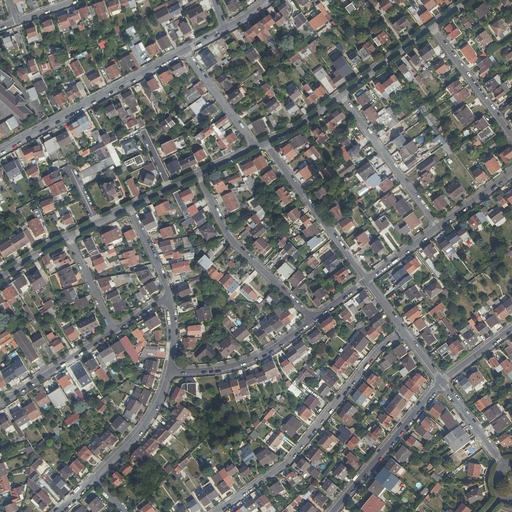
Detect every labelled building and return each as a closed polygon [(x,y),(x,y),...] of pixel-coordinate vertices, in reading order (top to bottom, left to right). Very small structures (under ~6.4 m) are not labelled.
[(14,0),(19,12),(23,13),(24,13),(20,1),(22,0),(14,0)] [(30,6),(32,10),(35,9),(33,2),(32,0),(29,0),(30,0),(27,1),(29,6),(30,6)] [(116,0),(114,0),(108,2),(107,2),(107,3),(111,12),(118,9),(119,10),(120,10),(116,0)] [(236,0),(233,0),(231,1),(227,3),(231,10),(235,8),(236,9),(241,6),(236,0)] [(388,0),(385,0),(380,5),(385,11),(393,5),(388,0)] [(434,0),(420,0),(428,10),(429,11),(438,5),(434,0)] [(104,1),(95,4),(98,14),(99,15),(101,19),(104,18),(104,19),(108,18),(106,13),(105,13),(104,12),(107,11),(104,1)] [(286,2),(279,8),(281,11),(285,16),(286,15),(292,10),(286,2)] [(180,5),(179,3),(177,3),(169,8),(168,9),(172,17),(183,11),(180,5)] [(320,3),(317,5),(323,14),(325,16),(327,14),(324,10),(325,9),(322,5),(320,3)] [(356,3),(347,10),(350,14),(351,13),(357,8),(357,7),(355,8),(355,7),(357,5),(356,3)] [(483,16),(490,11),(485,4),(484,3),(475,10),(477,14),(480,18),(481,17),(481,18),(481,19),(483,22),(486,20),(484,17),(483,17),(483,16)] [(429,11),(428,10),(423,14),(418,8),(417,9),(414,4),(412,6),(414,9),(415,10),(420,16),(419,16),(421,18),(424,23),(433,16),(429,11)] [(96,17),(92,5),(82,8),(86,19),(91,17),(92,20),(97,18),(96,17)] [(201,6),(189,13),(194,23),(197,21),(199,23),(204,19),(203,18),(207,16),(201,6)] [(414,9),(412,6),(411,6),(408,9),(417,21),(421,18),(419,16),(415,10),(414,9)] [(169,19),(172,17),(168,9),(166,7),(162,9),(159,11),(155,13),(161,23),(169,19)] [(80,15),(79,10),(74,11),(75,13),(73,14),(73,13),(67,15),(69,22),(81,17),(80,15)] [(273,19),(276,22),(278,25),(287,19),(286,18),(285,16),(281,11),(278,14),(278,15),(273,19)] [(304,15),(301,12),(294,18),(298,23),(296,25),(298,28),(305,23),(307,25),(310,24),(304,15)] [(67,14),(58,17),(62,29),(71,26),(69,22),(67,15),(67,14)] [(270,14),(262,21),(268,29),(276,22),(273,19),(270,14)] [(326,22),(321,15),(320,14),(311,21),(317,29),(326,22)] [(400,20),(394,25),(399,32),(411,23),(406,16),(400,20)] [(465,17),(461,20),(468,30),(472,27),(465,17)] [(506,23),(502,18),(497,23),(496,22),(491,26),(498,36),(507,29),(508,31),(511,30),(507,25),(506,23)] [(47,22),(44,23),(49,38),(54,36),(52,30),(56,29),(52,19),(47,21),(47,22)] [(252,20),(249,22),(251,26),(253,27),(258,34),(259,35),(264,31),(258,23),(256,25),(253,20),(252,20)] [(172,41),(182,35),(175,22),(171,24),(165,27),(168,32),(172,41)] [(184,34),(192,30),(187,22),(180,26),(184,34)] [(327,26),(317,34),(320,37),(323,34),(333,27),(330,22),(326,25),(327,26)] [(450,24),(445,28),(448,32),(447,33),(449,37),(451,35),(453,39),(461,33),(456,26),(453,28),(450,24)] [(127,37),(138,33),(135,26),(124,31),(127,37)] [(38,34),(37,32),(35,27),(27,30),(29,36),(30,37),(37,34),(38,34)] [(258,34),(253,27),(245,33),(250,40),(254,36),(258,34)] [(384,31),(374,39),(378,46),(382,43),(382,44),(386,41),(386,39),(388,37),(384,31)] [(486,31),(475,39),(483,50),(486,48),(485,48),(494,41),(486,31)] [(18,44),(15,35),(2,39),(5,47),(11,46),(11,47),(15,46),(17,50),(20,49),(18,44)] [(163,50),(173,45),(170,40),(167,35),(158,40),(163,50)] [(275,40),(268,43),(271,50),(278,47),(275,40)] [(311,43),(307,46),(310,50),(319,44),(316,40),(312,42),(311,43)] [(234,41),(228,45),(232,50),(238,46),(234,41)] [(373,45),(370,41),(359,49),(364,57),(373,51),(373,50),(376,48),(373,45)] [(160,51),(155,43),(146,48),(151,56),(160,51)] [(420,52),(429,45),(428,44),(419,51),(420,52)] [(466,44),(463,46),(464,48),(461,50),(469,61),(470,61),(472,63),(476,61),(474,58),(476,56),(474,52),(468,45),(467,46),(466,44)] [(435,53),(429,45),(420,52),(426,60),(435,53)] [(133,52),(139,63),(142,61),(136,50),(133,52)] [(254,50),(247,55),(253,62),(260,57),(254,50)] [(355,51),(348,56),(355,65),(357,63),(358,64),(362,61),(355,51)] [(138,69),(141,67),(139,63),(133,52),(130,53),(130,55),(120,60),(125,70),(135,65),(138,69)] [(210,52),(203,58),(210,68),(218,62),(210,52)] [(298,53),(290,59),(291,60),(294,64),(297,69),(301,74),(304,72),(302,69),(301,70),(297,65),(296,65),(294,62),(299,58),(301,60),(303,58),(298,53)] [(58,66),(59,65),(56,54),(49,57),(53,68),(54,68),(58,66)] [(340,72),(344,77),(349,73),(348,72),(353,69),(342,54),(337,58),(337,59),(333,62),(338,70),(339,71),(340,72)] [(416,55),(412,58),(417,65),(421,62),(416,55)] [(70,59),(65,62),(66,64),(67,65),(70,63),(77,76),(84,72),(77,60),(75,61),(73,57),(70,59)] [(482,61),(478,64),(481,68),(479,70),(482,74),(486,70),(493,65),(487,57),(482,61)] [(39,70),(35,59),(30,61),(30,62),(28,63),(29,65),(26,66),(26,68),(29,73),(39,70)] [(289,60),(281,65),(285,70),(294,64),(291,60),(290,59),(289,60)] [(442,61),(434,66),(439,74),(442,72),(443,73),(446,71),(445,69),(448,68),(442,61)] [(66,64),(65,62),(59,65),(58,66),(54,68),(55,70),(66,64)] [(183,63),(172,69),(177,77),(187,72),(183,63)] [(106,69),(111,78),(120,73),(116,64),(106,69)] [(404,74),(403,75),(406,78),(411,74),(404,64),(399,67),(404,74)] [(322,66),(313,72),(314,73),(315,74),(323,68),(322,66)] [(0,98),(25,120),(32,112),(24,105),(27,101),(20,94),(22,92),(14,85),(15,83),(12,80),(13,78),(0,68),(0,98)] [(29,73),(26,68),(18,71),(20,76),(23,79),(25,78),(25,80),(27,79),(28,82),(31,80),(30,77),(29,73)] [(315,74),(319,81),(326,76),(329,80),(329,81),(330,82),(330,83),(334,88),(337,86),(333,80),(326,72),(323,68),(315,74)] [(93,86),(104,80),(100,73),(98,69),(95,70),(96,71),(87,76),(93,86)] [(428,69),(422,73),(425,77),(431,73),(429,70),(428,69)] [(337,87),(346,80),(344,78),(344,77),(340,72),(339,71),(338,70),(335,72),(337,74),(338,74),(339,75),(340,74),(340,75),(333,80),(337,86),(337,87)] [(263,77),(258,71),(256,73),(255,73),(256,75),(258,74),(262,78),(264,82),(266,83),(267,82),(264,77),(263,77)] [(41,75),(40,72),(30,77),(31,80),(33,79),(40,75),(41,75)] [(174,79),(170,72),(161,77),(165,84),(174,79)] [(225,74),(218,79),(224,87),(225,86),(228,90),(233,86),(230,82),(225,74)] [(392,77),(382,85),(388,92),(389,93),(394,89),(401,84),(395,75),(392,77)] [(424,83),(419,76),(415,78),(421,86),(424,83)] [(306,80),(304,78),(300,81),(303,85),(311,96),(310,96),(308,95),(306,97),(311,102),(318,97),(315,93),(314,92),(306,80)] [(494,78),(486,83),(492,91),(496,88),(500,86),(494,78)] [(156,79),(149,84),(154,93),(161,89),(156,79)] [(460,90),(463,88),(464,87),(461,83),(462,82),(460,80),(459,80),(455,83),(458,88),(460,90)] [(44,81),(40,84),(41,86),(37,88),(40,93),(48,89),(44,81)] [(188,92),(186,95),(193,105),(194,104),(204,96),(207,94),(205,91),(204,92),(201,88),(204,86),(202,82),(188,92)] [(265,84),(263,86),(266,90),(271,97),(268,98),(269,99),(272,98),(276,94),(274,91),(267,82),(266,83),(265,84)] [(382,85),(380,82),(376,85),(380,90),(386,98),(390,95),(389,93),(388,92),(382,85)] [(510,90),(504,82),(500,86),(501,87),(495,91),(497,93),(495,95),(498,99),(505,93),(506,94),(510,90)] [(66,86),(64,87),(71,100),(78,96),(77,94),(81,92),(80,90),(76,83),(72,86),(74,89),(69,91),(68,88),(66,86)] [(157,101),(149,86),(144,88),(151,101),(152,100),(153,102),(157,101)] [(297,86),(288,92),(288,93),(292,98),(293,100),(302,93),(297,86)] [(326,92),(322,86),(314,92),(315,93),(318,97),(319,98),(326,92)] [(35,87),(27,90),(31,100),(39,97),(35,87)] [(236,87),(228,93),(231,96),(230,97),(234,103),(243,96),(237,87),(236,87)] [(470,96),(464,88),(464,89),(458,93),(456,94),(455,95),(460,104),(470,96)] [(389,93),(390,95),(392,98),(398,93),(394,89),(389,93)] [(368,91),(357,99),(363,106),(367,102),(370,100),(369,99),(372,96),(368,91)] [(55,96),(59,104),(67,100),(63,92),(55,96)] [(131,92),(123,97),(127,106),(129,105),(131,109),(138,106),(131,92)] [(174,92),(168,96),(172,104),(180,98),(174,92)] [(55,98),(53,94),(49,96),(54,104),(58,102),(55,98)] [(276,94),(272,98),(273,100),(267,105),(272,111),(277,107),(279,110),(281,108),(281,106),(276,100),(279,98),(276,94)] [(212,106),(204,96),(194,104),(193,105),(190,107),(197,117),(207,110),(212,106)] [(293,100),(292,98),(284,104),(286,107),(294,101),(293,100)] [(295,112),(300,108),(295,102),(294,101),(286,107),(288,110),(292,115),(295,113),(295,112)] [(122,103),(115,107),(119,115),(120,117),(127,113),(122,103)] [(197,117),(194,119),(198,125),(206,119),(205,117),(210,114),(212,117),(219,111),(214,104),(212,106),(207,110),(197,117)] [(247,111),(249,114),(255,110),(260,106),(258,105),(257,104),(247,111)] [(467,104),(465,106),(475,119),(477,117),(467,104)] [(115,107),(114,105),(106,110),(111,119),(119,115),(115,107)] [(395,113),(390,106),(387,109),(388,111),(394,119),(397,117),(394,114),(395,113)] [(475,119),(465,106),(455,113),(465,126),(475,119)] [(370,118),(373,122),(377,120),(380,117),(372,107),(365,112),(370,118)] [(331,117),(325,121),(326,123),(332,131),(339,127),(336,123),(342,118),(344,117),(345,116),(340,108),(330,115),(331,117)] [(388,111),(381,116),(380,117),(377,120),(379,123),(384,120),(386,123),(391,129),(392,128),(397,124),(388,111)] [(127,113),(120,117),(123,121),(132,117),(129,112),(127,113)] [(82,120),(79,122),(84,132),(88,130),(88,129),(93,127),(86,115),(85,116),(85,117),(81,119),(82,120)] [(137,121),(134,115),(132,116),(134,120),(128,123),(130,129),(139,124),(137,121)] [(175,118),(182,127),(185,125),(178,116),(175,118)] [(228,121),(225,116),(212,126),(219,136),(225,132),(223,128),(220,131),(218,128),(228,121)] [(482,117),(474,123),(478,127),(473,131),(477,135),(478,134),(481,132),(489,126),(482,117)] [(167,127),(169,130),(176,125),(170,118),(162,125),(165,129),(167,127)] [(262,118),(253,123),(258,133),(267,128),(262,118)] [(139,124),(142,129),(145,127),(141,119),(137,121),(139,124)] [(0,136),(12,130),(7,120),(0,124),(0,136)] [(84,132),(79,122),(69,127),(74,137),(84,132)] [(399,122),(397,124),(392,128),(391,129),(397,137),(405,131),(403,128),(399,122)] [(223,152),(225,156),(231,153),(230,151),(227,146),(222,140),(219,136),(212,126),(198,136),(195,138),(201,145),(203,144),(203,143),(202,142),(203,141),(214,133),(216,136),(219,140),(217,141),(223,151),(223,152)] [(443,135),(448,131),(444,126),(443,126),(441,126),(440,127),(440,128),(439,129),(440,132),(443,135)] [(490,126),(489,126),(481,132),(478,134),(484,142),(496,134),(490,126)] [(318,129),(314,132),(319,139),(316,141),(319,145),(329,138),(326,134),(325,135),(322,130),(320,131),(318,129)] [(102,138),(98,130),(93,132),(96,138),(98,138),(102,144),(92,149),(94,153),(97,151),(101,149),(107,146),(102,138)] [(228,136),(225,132),(219,136),(222,140),(226,137),(228,136)] [(68,133),(56,138),(61,148),(73,142),(68,133)] [(230,134),(228,136),(226,137),(231,145),(238,140),(233,134),(231,136),(230,134)] [(343,145),(343,146),(347,151),(349,150),(353,147),(354,146),(347,136),(346,137),(344,134),(339,137),(341,140),(340,141),(343,145)] [(402,134),(394,140),(396,143),(398,145),(397,146),(400,150),(401,149),(408,144),(403,136),(402,134)] [(403,136),(408,144),(412,141),(407,134),(403,136)] [(445,145),(447,143),(441,135),(440,134),(433,140),(435,143),(440,139),(444,145),(445,145)] [(47,144),(45,145),(49,155),(61,148),(56,138),(54,140),(53,138),(52,139),(50,135),(44,138),(47,144)] [(108,135),(102,138),(107,146),(113,143),(119,140),(117,137),(111,140),(108,135)] [(293,142),(290,144),(293,148),(294,149),(310,140),(307,135),(302,137),(301,135),(292,139),(293,142)] [(481,144),(476,136),(464,144),(466,147),(471,154),(473,156),(476,155),(481,150),(489,145),(493,142),(490,139),(484,144),(481,144)] [(227,146),(230,151),(234,149),(231,145),(226,137),(222,140),(227,146)] [(127,155),(134,151),(133,148),(136,147),(132,138),(121,143),(127,155)] [(172,141),(162,146),(167,155),(177,151),(172,141)] [(408,144),(401,149),(402,150),(400,152),(406,160),(412,155),(419,150),(412,141),(408,144)] [(113,143),(107,146),(112,157),(117,154),(113,143)] [(290,144),(290,143),(282,149),(285,153),(290,160),(298,154),(294,149),(293,148),(290,144)] [(450,147),(447,143),(445,145),(444,145),(442,147),(445,152),(446,151),(451,148),(450,147)] [(466,147),(464,144),(458,149),(454,152),(456,155),(461,151),(466,147)] [(314,145),(310,149),(312,151),(317,158),(321,155),(320,154),(314,145)] [(112,157),(107,146),(101,149),(106,160),(112,157)] [(347,151),(343,146),(340,148),(343,152),(345,155),(344,156),(347,161),(349,159),(352,157),(349,154),(347,151)] [(359,152),(363,149),(361,146),(349,154),(352,157),(356,154),(357,154),(359,152)] [(43,147),(34,149),(36,157),(36,160),(39,159),(40,161),(45,160),(44,158),(46,157),(43,147)] [(511,150),(510,147),(500,154),(506,163),(511,160),(510,159),(511,156),(511,150)] [(36,157),(33,148),(24,153),(29,161),(36,157)] [(101,149),(97,151),(102,162),(106,160),(101,149)] [(80,154),(82,159),(86,157),(85,156),(89,155),(87,152),(84,153),(82,150),(79,152),(80,154)] [(195,155),(200,163),(207,158),(203,151),(199,153),(199,152),(197,152),(198,154),(195,155)] [(112,157),(115,163),(120,161),(117,154),(112,157)] [(405,160),(404,161),(409,167),(417,161),(412,155),(406,160),(405,160)] [(91,167),(80,173),(83,179),(101,170),(115,163),(112,157),(106,160),(102,162),(91,167)] [(182,167),(183,170),(198,163),(195,157),(183,162),(180,164),(182,167)] [(256,168),(257,170),(258,169),(259,170),(268,166),(263,157),(254,161),(257,167),(256,168)] [(430,169),(437,165),(432,158),(419,167),(423,171),(422,172),(423,175),(429,170),(430,169)] [(494,158),(485,164),(492,173),(501,167),(494,158)] [(349,159),(347,161),(343,164),(345,167),(339,172),(339,173),(336,174),(339,178),(341,176),(342,176),(348,171),(350,173),(352,172),(351,170),(355,167),(353,164),(349,159)] [(177,161),(171,164),(168,166),(172,174),(181,170),(180,168),(179,165),(178,163),(177,161)] [(308,164),(306,162),(306,161),(299,167),(301,170),(308,164)] [(7,168),(5,169),(11,180),(21,174),(14,162),(6,166),(7,168)] [(245,177),(257,171),(257,170),(256,168),(253,162),(241,167),(245,177)] [(365,177),(370,173),(369,172),(373,170),(373,169),(369,162),(357,171),(360,176),(362,174),(365,177)] [(139,182),(153,187),(156,178),(149,176),(157,172),(155,168),(153,163),(142,168),(144,172),(143,171),(139,182)] [(308,165),(300,171),(306,179),(314,173),(308,165)] [(34,178),(40,174),(38,166),(27,173),(30,177),(33,175),(34,178)] [(328,166),(322,171),(328,179),(326,180),(327,183),(337,176),(333,171),(332,170),(332,171),(328,166)] [(480,167),(472,173),(479,182),(487,177),(480,167)] [(55,172),(51,175),(55,183),(63,178),(59,170),(55,172)] [(268,185),(278,178),(272,170),(262,177),(268,185)] [(423,175),(420,177),(423,181),(422,181),(426,186),(435,179),(429,170),(423,175)] [(379,184),(383,182),(376,172),(367,179),(374,188),(376,187),(379,184)] [(237,182),(240,181),(242,180),(239,173),(237,174),(237,175),(230,178),(228,179),(230,184),(231,187),(233,186),(234,187),(239,186),(238,183),(237,182)] [(253,188),(255,183),(252,176),(248,178),(248,177),(243,179),(246,184),(247,186),(248,189),(250,193),(253,188)] [(212,181),(219,194),(230,189),(228,185),(225,187),(221,177),(212,181)] [(391,182),(388,178),(386,179),(383,182),(379,184),(385,192),(393,186),(391,182)] [(134,195),(136,199),(141,196),(133,181),(133,179),(132,179),(129,181),(128,181),(132,192),(134,195)] [(453,199),(466,190),(459,180),(458,180),(451,186),(452,188),(447,191),(449,194),(453,199)] [(51,187),(55,194),(56,197),(68,193),(65,187),(63,188),(63,186),(64,186),(62,181),(51,187)] [(17,182),(13,184),(17,194),(21,193),(17,182)] [(108,185),(101,188),(108,203),(115,200),(114,199),(122,195),(119,190),(117,187),(119,186),(118,185),(116,186),(115,182),(108,186),(108,185)] [(319,199),(321,202),(332,194),(330,191),(328,193),(323,186),(315,191),(317,194),(320,198),(319,199)] [(282,199),(289,194),(284,188),(278,193),(280,196),(279,197),(280,199),(281,198),(282,199)] [(182,194),(181,191),(173,194),(184,217),(186,220),(192,217),(189,212),(188,209),(185,203),(194,198),(190,190),(182,194)] [(0,205),(6,217),(8,216),(4,209),(8,207),(0,192),(0,205)] [(240,208),(232,192),(223,197),(230,213),(240,208)] [(393,196),(390,192),(382,198),(381,199),(385,204),(388,209),(390,208),(394,205),(397,203),(392,197),(393,196)] [(432,199),(434,201),(441,196),(439,193),(432,199)] [(293,200),(289,194),(282,199),(279,201),(284,207),(293,200)] [(441,196),(434,201),(440,210),(450,202),(444,194),(441,196)] [(501,195),(497,198),(503,206),(507,203),(501,195)] [(263,209),(254,198),(248,201),(249,203),(251,202),(258,213),(259,212),(263,209)] [(401,200),(397,203),(394,205),(398,210),(403,216),(411,210),(403,198),(401,200)] [(42,203),(41,203),(46,213),(54,209),(50,200),(48,201),(42,203)] [(333,214),(338,220),(345,216),(338,207),(337,206),(339,205),(336,200),(328,206),(333,214)] [(169,206),(168,202),(160,206),(163,214),(175,209),(173,204),(171,205),(171,206),(169,206)] [(26,208),(25,206),(16,211),(13,213),(14,215),(26,208)] [(43,217),(39,208),(33,211),(37,219),(29,223),(37,237),(45,233),(41,223),(40,222),(44,220),(43,217)] [(294,223),(303,216),(301,213),(300,213),(296,208),(288,214),(294,223)] [(481,210),(486,217),(488,216),(494,224),(505,217),(498,208),(491,213),(492,213),(489,215),(487,213),(484,208),(481,210)] [(205,212),(203,209),(195,214),(192,217),(186,220),(182,224),(184,228),(190,224),(194,221),(193,220),(195,219),(195,220),(199,227),(207,222),(202,214),(205,212)] [(257,226),(261,222),(259,218),(256,216),(259,213),(259,212),(258,213),(248,220),(251,223),(254,221),(254,222),(251,225),(253,228),(256,226),(257,226)] [(413,212),(404,218),(409,225),(404,228),(408,233),(421,223),(413,212)] [(385,215),(384,213),(380,215),(374,220),(375,222),(381,217),(385,215)] [(480,213),(471,219),(472,220),(469,222),(475,229),(486,221),(480,213)] [(75,222),(71,214),(63,218),(67,225),(75,222)] [(150,219),(143,222),(147,230),(148,230),(150,229),(151,230),(158,227),(153,217),(152,214),(149,216),(150,219)] [(345,216),(338,220),(346,231),(354,225),(353,222),(354,221),(352,219),(351,220),(349,217),(347,214),(345,216)] [(304,230),(312,224),(306,216),(299,221),(301,223),(303,222),(306,225),(303,228),(304,230)] [(375,222),(382,231),(390,224),(387,220),(384,222),(381,217),(375,222)] [(374,220),(371,222),(375,227),(378,231),(379,233),(382,231),(375,222),(374,220)] [(206,223),(198,228),(208,240),(216,234),(209,225),(208,225),(206,223)] [(260,238),(267,231),(261,224),(252,232),(258,240),(260,238)] [(316,229),(313,224),(312,224),(304,230),(303,231),(310,241),(320,234),(316,229)] [(174,236),(171,227),(161,230),(164,239),(174,236)] [(457,234),(461,239),(462,241),(463,242),(471,236),(470,235),(465,228),(457,234)] [(103,236),(107,245),(122,238),(118,229),(103,236)] [(35,241),(28,230),(25,231),(31,242),(35,241)] [(20,235),(11,241),(18,251),(21,248),(22,249),(27,246),(27,245),(31,242),(23,231),(20,234),(20,235)] [(124,234),(128,241),(131,240),(131,241),(135,239),(134,238),(136,237),(133,231),(124,234)] [(447,238),(448,239),(452,245),(461,239),(457,234),(455,232),(447,238)] [(282,233),(279,236),(283,240),(279,244),(283,248),(287,244),(285,242),(287,239),(282,233)] [(357,243),(361,248),(371,241),(364,233),(356,239),(358,242),(357,243)] [(192,246),(188,237),(183,238),(186,248),(189,247),(191,253),(184,255),(185,260),(194,257),(192,246)] [(92,257),(100,254),(97,248),(92,238),(85,241),(92,257)] [(258,240),(253,245),(256,249),(257,248),(259,250),(258,251),(261,254),(262,253),(264,256),(271,249),(269,246),(260,238),(258,240)] [(448,239),(440,246),(446,254),(454,248),(452,245),(448,239)] [(361,250),(359,251),(361,254),(372,246),(376,252),(384,247),(379,240),(376,242),(375,240),(372,242),(370,243),(362,249),(361,250)] [(11,241),(0,247),(0,250),(5,259),(18,251),(11,241)] [(173,250),(170,241),(160,243),(163,253),(173,250)] [(222,245),(219,241),(213,247),(216,250),(222,245)] [(287,244),(283,248),(285,249),(280,253),(284,257),(287,253),(288,255),(289,253),(292,256),(296,252),(298,251),(289,241),(287,244)] [(361,248),(362,249),(370,243),(372,242),(371,241),(361,248)] [(429,258),(426,261),(435,274),(438,278),(442,275),(433,262),(437,260),(435,257),(440,253),(436,248),(435,249),(432,244),(424,250),(429,258)] [(306,251),(302,247),(298,251),(302,256),(304,254),(304,253),(306,251)] [(182,257),(180,250),(163,254),(165,259),(174,256),(175,259),(182,257)] [(125,260),(121,262),(124,268),(137,264),(134,251),(123,254),(123,255),(125,260)] [(315,269),(317,267),(316,266),(320,264),(317,261),(316,259),(318,257),(315,253),(307,260),(310,263),(310,264),(315,269)] [(48,256),(47,255),(42,258),(45,265),(51,264),(48,256)] [(61,262),(62,266),(70,262),(68,257),(67,258),(65,255),(59,257),(58,257),(54,260),(56,264),(61,262)] [(211,267),(213,264),(209,260),(206,257),(205,255),(199,262),(197,264),(205,272),(206,271),(211,267)] [(340,262),(334,255),(323,263),(330,272),(335,269),(333,267),(340,262)] [(98,272),(107,268),(103,258),(94,262),(98,272)] [(414,260),(405,267),(410,274),(421,266),(418,261),(416,262),(414,260)] [(290,267),(285,263),(279,270),(283,274),(287,279),(294,272),(290,267)] [(180,278),(179,267),(171,268),(173,279),(180,278)] [(213,268),(211,267),(206,271),(212,277),(213,275),(214,276),(213,278),(212,279),(216,283),(219,281),(222,277),(217,271),(216,270),(213,268)] [(321,273),(317,267),(315,269),(314,270),(313,271),(317,277),(321,273)] [(348,273),(345,268),(335,275),(341,283),(345,280),(345,279),(346,278),(345,275),(348,273)] [(72,273),(70,269),(59,274),(62,282),(63,281),(64,283),(62,284),(64,287),(66,287),(76,282),(76,281),(76,282),(72,273)] [(399,280),(403,285),(408,281),(409,281),(412,279),(410,276),(408,277),(402,269),(395,274),(399,280)] [(149,270),(136,273),(143,284),(151,279),(149,275),(151,274),(149,270)] [(312,281),(317,277),(313,271),(308,276),(312,281)] [(40,272),(28,279),(36,291),(48,284),(40,272)] [(304,280),(306,278),(299,272),(290,281),(297,288),(304,280)] [(227,274),(226,273),(222,277),(219,281),(229,291),(236,284),(237,283),(228,275),(227,274)] [(244,282),(250,276),(248,273),(242,279),(244,282)] [(480,274),(476,278),(471,281),(470,282),(472,284),(482,277),(480,274)] [(23,277),(13,283),(14,285),(18,290),(27,285),(28,284),(26,282),(27,282),(26,279),(25,280),(23,277)] [(106,278),(98,280),(105,293),(113,290),(109,281),(112,280),(111,277),(106,278)] [(304,281),(297,288),(292,292),(293,293),(294,292),(296,295),(301,291),(303,294),(307,291),(304,288),(307,286),(304,281)] [(14,285),(13,283),(7,287),(8,289),(3,293),(8,302),(15,297),(19,295),(13,286),(14,285)] [(151,295),(159,290),(154,283),(146,287),(151,295)] [(438,283),(427,291),(432,299),(443,291),(438,283)] [(189,284),(178,289),(182,297),(192,293),(189,284)] [(240,287),(236,284),(229,291),(230,292),(229,294),(228,295),(230,297),(234,293),(239,288),(240,287)] [(29,289),(27,285),(18,290),(20,294),(21,295),(28,291),(27,290),(29,289)] [(258,297),(248,288),(246,286),(246,285),(243,289),(244,290),(246,292),(243,294),(251,301),(251,300),(253,298),(254,299),(255,300),(258,297)] [(79,301),(73,288),(64,291),(70,305),(75,302),(79,301)] [(327,294),(323,288),(314,294),(319,300),(327,294)] [(414,294),(412,292),(410,289),(406,293),(412,300),(416,297),(417,299),(421,296),(418,291),(414,294)] [(122,300),(118,291),(109,295),(113,304),(122,300)] [(144,298),(143,295),(141,292),(135,295),(139,301),(144,298)] [(280,301),(271,293),(266,299),(268,300),(266,302),(269,304),(270,303),(272,305),(275,302),(277,304),(280,301)] [(372,302),(365,293),(361,296),(365,300),(359,305),(363,309),(368,305),(371,302),(372,302)] [(15,297),(8,302),(7,302),(8,303),(10,307),(18,302),(15,297)] [(86,297),(79,301),(75,302),(79,310),(90,305),(86,297)] [(452,299),(450,297),(445,301),(441,303),(443,306),(449,301),(452,299)] [(319,307),(322,305),(317,298),(314,301),(319,307)] [(194,307),(192,299),(182,302),(184,307),(185,306),(187,310),(194,307)] [(506,318),(510,315),(504,307),(503,305),(499,299),(495,302),(499,308),(496,311),(503,320),(506,318)] [(504,307),(510,315),(511,313),(511,301),(510,299),(503,305),(504,307)] [(53,307),(54,306),(51,300),(44,304),(48,310),(51,308),(53,307)] [(123,300),(113,305),(117,313),(126,308),(123,300)] [(368,305),(363,309),(370,318),(370,319),(379,313),(371,302),(368,305)] [(434,319),(438,323),(440,321),(438,317),(436,318),(434,315),(437,313),(442,320),(443,319),(445,318),(445,317),(446,317),(441,310),(443,308),(442,307),(441,308),(439,305),(435,308),(430,312),(434,319)] [(212,318),(208,306),(197,310),(197,312),(198,311),(199,315),(200,316),(200,317),(202,321),(212,318)] [(354,306),(350,309),(355,315),(359,312),(354,306)] [(489,307),(488,306),(486,308),(491,315),(487,318),(489,319),(487,321),(492,328),(499,322),(494,315),(495,315),(489,307)] [(407,313),(406,314),(413,322),(422,315),(416,307),(407,313)] [(57,316),(51,308),(48,310),(50,314),(53,319),(57,316)] [(280,312),(277,308),(275,308),(273,310),(277,315),(284,325),(293,318),(290,314),(288,315),(286,312),(284,314),(281,311),(280,312)] [(340,314),(343,317),(346,321),(347,319),(350,322),(352,321),(349,318),(352,316),(347,309),(340,314)] [(479,315),(477,311),(474,313),(478,318),(482,324),(477,327),(475,325),(473,327),(474,329),(479,335),(481,333),(482,335),(489,330),(484,322),(485,322),(481,318),(479,315)] [(156,313),(138,323),(141,328),(147,325),(145,322),(158,315),(156,313)] [(426,315),(422,318),(427,324),(430,322),(431,323),(434,320),(428,313),(426,315)] [(276,331),(284,325),(277,315),(268,321),(275,329),(276,331)] [(385,322),(380,315),(372,321),(371,322),(376,329),(385,322)] [(152,331),(159,326),(162,324),(157,316),(147,323),(152,331)] [(99,325),(95,317),(78,325),(82,334),(91,330),(99,325)] [(331,318),(327,321),(333,327),(337,325),(331,318)] [(370,318),(361,324),(364,327),(369,323),(371,322),(372,321),(370,319),(370,318)] [(450,335),(453,338),(458,334),(451,325),(445,318),(443,319),(442,320),(444,323),(452,333),(450,335)] [(268,321),(262,326),(263,328),(268,334),(275,329),(268,321)] [(332,329),(326,322),(321,325),(326,332),(332,329)] [(380,335),(381,334),(376,329),(371,322),(369,323),(373,327),(371,328),(372,329),(369,332),(368,334),(373,339),(375,339),(375,340),(380,336),(380,335)] [(355,328),(359,331),(363,328),(364,327),(361,324),(360,323),(357,325),(358,326),(355,328)] [(464,336),(471,345),(478,339),(475,336),(472,331),(474,329),(473,327),(470,324),(467,326),(469,329),(470,331),(464,336)] [(244,339),(251,334),(244,325),(238,329),(232,334),(240,341),(242,339),(243,338),(244,339)] [(80,337),(73,326),(65,332),(72,342),(80,337)] [(201,326),(190,327),(189,327),(190,335),(196,335),(196,337),(202,337),(202,335),(201,333),(201,326)] [(420,332),(422,335),(429,330),(430,329),(428,326),(420,332)] [(261,340),(268,334),(263,328),(259,331),(257,329),(254,331),(261,340)] [(361,332),(365,337),(368,334),(363,328),(359,331),(361,332)] [(141,333),(138,329),(133,332),(138,340),(139,339),(141,342),(135,346),(137,349),(139,348),(141,351),(142,352),(147,342),(143,336),(141,333)] [(319,330),(309,337),(310,340),(312,343),(314,344),(324,336),(319,330)] [(429,330),(422,335),(430,346),(437,341),(434,337),(429,330)] [(33,359),(38,356),(21,331),(15,336),(32,363),(34,361),(33,359)] [(351,345),(360,353),(370,341),(365,337),(361,332),(351,345)] [(31,340),(37,348),(46,342),(41,333),(31,340)] [(11,337),(10,335),(4,339),(0,341),(0,343),(0,344),(0,346),(3,351),(4,353),(7,352),(4,347),(13,341),(11,337)] [(57,352),(65,347),(57,336),(50,341),(53,345),(57,352)] [(136,366),(140,357),(138,353),(127,336),(119,340),(126,350),(132,360),(136,366)] [(215,346),(226,358),(236,349),(237,351),(241,347),(231,337),(221,346),(218,343),(215,346)] [(200,338),(185,339),(185,343),(185,345),(185,347),(195,348),(195,341),(200,340),(200,338)] [(122,358),(123,359),(126,358),(122,352),(126,350),(119,340),(111,345),(112,347),(112,348),(118,357),(120,356),(122,359),(122,358)] [(464,349),(467,346),(466,345),(463,341),(460,343),(459,340),(450,347),(454,352),(455,355),(464,349)] [(292,351),(286,355),(289,360),(292,363),(301,356),(306,352),(305,351),(308,349),(303,341),(291,350),(292,351)] [(140,357),(148,358),(148,353),(158,354),(158,347),(151,346),(151,342),(147,342),(142,352),(140,357)] [(446,359),(454,352),(450,347),(447,344),(439,350),(446,359)] [(207,345),(195,355),(199,360),(207,353),(212,359),(216,355),(207,345)] [(399,360),(407,354),(401,345),(395,350),(398,355),(397,357),(399,360)] [(343,358),(352,365),(359,356),(353,351),(354,349),(350,346),(348,347),(350,348),(346,353),(343,358)] [(116,357),(119,362),(123,359),(122,358),(122,359),(120,360),(118,357),(112,348),(112,347),(110,348),(116,357)] [(106,364),(116,357),(110,348),(100,354),(106,364)] [(7,356),(9,361),(14,358),(15,361),(20,359),(16,351),(7,356)] [(385,357),(391,366),(397,362),(391,353),(385,357)] [(103,367),(104,369),(107,367),(99,355),(96,357),(103,367)] [(332,368),(340,375),(343,372),(344,373),(347,369),(345,368),(349,364),(341,357),(332,368)] [(406,375),(417,367),(410,357),(402,362),(406,368),(400,373),(403,377),(406,375)] [(504,368),(501,364),(500,365),(494,357),(490,361),(492,364),(491,365),(494,369),(496,368),(499,372),(504,368)] [(85,364),(92,376),(96,373),(95,372),(94,370),(99,366),(94,359),(85,364)] [(145,371),(155,373),(158,361),(152,359),(151,361),(147,360),(145,371)] [(507,359),(501,364),(504,368),(511,379),(511,370),(511,371),(511,370),(511,364),(511,365),(510,363),(507,359)] [(286,372),(294,366),(292,363),(289,360),(281,365),(283,367),(286,371),(286,372)] [(266,366),(263,367),(265,371),(268,379),(276,376),(279,382),(283,380),(274,362),(271,363),(271,364),(266,366)] [(377,373),(379,375),(388,369),(383,363),(379,365),(382,370),(377,373)] [(80,375),(86,371),(82,365),(76,369),(80,375)] [(300,374),(297,378),(302,382),(306,377),(310,376),(314,379),(317,375),(306,366),(300,374)] [(104,382),(110,378),(104,369),(103,367),(98,371),(102,378),(104,382)] [(10,382),(19,376),(15,371),(13,368),(8,371),(3,374),(7,380),(8,380),(10,382)] [(339,379),(329,370),(326,374),(322,378),(333,387),(339,379)] [(469,379),(475,387),(484,380),(477,370),(471,374),(473,376),(469,379)] [(255,375),(258,382),(258,384),(268,379),(265,371),(255,375)] [(412,380),(420,387),(426,379),(419,373),(412,380)] [(155,377),(146,374),(142,384),(151,387),(153,382),(155,377)] [(255,374),(246,378),(246,379),(248,385),(258,382),(255,375),(255,374)] [(372,385),(375,388),(381,380),(373,374),(368,381),(372,385)] [(72,384),(70,380),(67,376),(59,381),(64,389),(72,384)] [(302,382),(297,378),(295,381),(303,388),(305,385),(303,383),(302,382)] [(472,385),(467,378),(460,383),(465,390),(472,385)] [(242,392),(243,396),(251,394),(248,385),(246,379),(239,382),(242,392)] [(405,385),(415,394),(418,390),(420,387),(412,380),(411,382),(409,381),(405,385)] [(232,386),(232,387),(234,394),(242,392),(239,382),(238,381),(235,382),(231,383),(232,386)] [(324,397),(332,387),(325,382),(317,392),(324,397)] [(367,398),(368,398),(374,391),(365,383),(359,391),(367,398)] [(183,385),(181,389),(186,391),(197,397),(197,384),(185,384),(183,385)] [(291,384),(288,391),(299,397),(303,391),(291,384)] [(83,396),(76,385),(74,387),(77,392),(76,393),(80,398),(83,396)] [(401,393),(409,400),(415,394),(405,385),(400,392),(401,393)] [(224,389),(220,390),(223,401),(235,397),(234,394),(232,387),(224,389)] [(56,408),(68,400),(61,388),(48,396),(56,408)] [(142,403),(145,405),(151,392),(144,389),(142,392),(141,391),(142,390),(137,388),(135,391),(139,393),(139,394),(141,395),(140,397),(138,401),(142,403)] [(172,399),(178,404),(179,404),(182,398),(186,391),(181,389),(178,388),(172,399)] [(367,398),(359,391),(353,398),(361,405),(367,398)] [(49,400),(45,392),(42,394),(41,393),(37,395),(38,396),(35,398),(41,408),(47,404),(46,402),(49,400)] [(402,410),(409,400),(401,393),(393,403),(402,410)] [(128,406),(133,398),(127,394),(122,403),(128,406)] [(313,396),(307,404),(313,410),(319,402),(313,396)] [(135,414),(142,403),(138,401),(133,398),(127,409),(135,414)] [(489,405),(489,406),(493,403),(490,398),(486,401),(483,398),(476,404),(481,411),(489,405)] [(101,413),(109,404),(106,401),(103,399),(98,403),(99,404),(100,405),(97,409),(101,413)] [(343,410),(344,411),(351,417),(357,410),(349,403),(343,410)] [(396,418),(403,411),(402,410),(393,403),(387,411),(396,418)] [(31,420),(32,421),(41,416),(33,404),(24,409),(31,420)] [(177,409),(172,416),(173,417),(181,423),(182,424),(183,422),(191,411),(180,405),(179,404),(178,404),(176,408),(177,409)] [(437,404),(430,412),(438,418),(446,409),(443,406),(441,407),(437,404)] [(485,413),(492,422),(503,413),(496,405),(485,413)] [(308,415),(311,412),(305,407),(299,415),(307,421),(310,417),(308,415)] [(19,427),(31,420),(24,409),(13,417),(16,422),(19,427)] [(449,410),(441,417),(450,428),(458,422),(449,410)] [(191,411),(183,422),(186,424),(194,413),(191,411)] [(344,411),(340,416),(349,424),(354,419),(351,417),(344,411)] [(388,423),(392,419),(386,414),(384,416),(382,414),(378,418),(380,420),(380,421),(387,427),(390,424),(388,423)] [(500,433),(511,424),(505,415),(493,424),(500,433)] [(22,439),(25,436),(19,427),(16,422),(12,424),(7,416),(0,420),(0,424),(4,431),(13,425),(17,432),(22,439)] [(124,430),(129,425),(120,417),(113,425),(122,433),(124,430)] [(173,417),(165,428),(170,433),(172,435),(181,423),(173,417)] [(302,424),(293,417),(283,430),(292,437),(302,424)] [(436,424),(428,418),(423,423),(422,424),(427,428),(430,431),(436,424)] [(79,423),(76,419),(70,424),(72,428),(79,423)] [(347,430),(345,428),(343,427),(341,425),(335,420),(333,422),(337,426),(339,426),(346,432),(347,430)] [(366,437),(369,440),(373,443),(383,431),(376,425),(366,437)] [(58,426),(53,429),(56,434),(63,430),(62,428),(60,429),(58,426)] [(353,434),(355,431),(353,429),(352,430),(346,426),(345,428),(347,430),(349,432),(353,434)] [(451,444),(465,433),(460,426),(453,431),(450,434),(446,437),(451,444)] [(154,438),(160,444),(161,444),(170,433),(165,428),(163,427),(160,430),(160,431),(154,438)] [(282,440),(285,435),(279,430),(276,433),(275,432),(266,444),(275,451),(278,447),(277,445),(279,443),(281,444),(283,441),(282,440)] [(322,440),(319,443),(326,450),(334,440),(336,442),(339,439),(328,430),(321,439),(322,440)] [(345,444),(347,446),(347,445),(352,450),(360,441),(355,438),(360,432),(357,430),(355,431),(353,434),(345,444)] [(429,432),(426,430),(422,436),(428,441),(433,436),(429,432)] [(340,440),(345,444),(353,434),(349,432),(344,438),(343,437),(340,440)] [(511,439),(507,432),(498,438),(504,447),(509,443),(510,445),(511,443),(511,439)] [(107,447),(111,443),(113,445),(118,440),(112,433),(107,438),(105,436),(103,435),(100,439),(107,447)] [(457,452),(471,441),(465,433),(451,444),(457,452)] [(425,454),(428,449),(427,448),(416,439),(412,436),(407,443),(412,447),(414,444),(425,454)] [(88,447),(90,450),(91,449),(98,456),(107,447),(100,439),(98,437),(88,447)] [(153,437),(144,449),(148,454),(151,451),(153,452),(160,444),(154,438),(153,437)] [(29,453),(35,450),(31,445),(26,449),(29,453)] [(309,453),(306,456),(315,464),(324,453),(316,445),(309,452),(309,453)] [(464,450),(468,457),(475,452),(470,445),(464,450)] [(84,461),(92,453),(86,446),(78,454),(84,461)] [(241,450),(238,452),(246,464),(250,462),(249,461),(251,459),(253,461),(257,458),(249,446),(242,451),(241,450)] [(395,456),(404,463),(412,453),(404,446),(395,456)] [(141,448),(130,459),(139,468),(151,456),(148,454),(144,449),(143,450),(141,448)] [(269,450),(257,458),(263,466),(271,460),(272,461),(279,456),(269,450)] [(347,464),(352,468),(359,460),(347,450),(344,455),(352,461),(351,462),(349,461),(347,464)] [(183,461),(185,464),(189,460),(188,460),(192,456),(190,454),(183,461)] [(43,462),(40,458),(32,466),(35,469),(43,462)] [(72,458),(66,463),(70,467),(76,461),(72,458)] [(84,466),(78,459),(76,461),(70,467),(76,474),(84,466)] [(305,472),(311,465),(304,459),(298,466),(305,472)] [(393,459),(385,468),(392,473),(395,476),(402,467),(393,459)] [(174,470),(180,465),(181,464),(178,461),(172,467),(174,470)] [(42,466),(48,471),(51,467),(45,462),(42,466)] [(169,475),(174,470),(172,467),(166,462),(161,467),(169,475)] [(73,473),(64,463),(62,465),(64,468),(59,473),(65,479),(68,476),(70,477),(73,473)] [(343,479),(352,469),(345,463),(343,465),(342,464),(333,475),(338,478),(340,477),(343,479)] [(230,476),(231,476),(239,470),(234,464),(226,470),(229,473),(230,476)] [(481,466),(471,464),(469,475),(479,477),(481,466)] [(125,466),(121,470),(126,476),(133,469),(128,465),(126,467),(125,466)] [(239,471),(244,478),(252,472),(247,465),(239,471)] [(176,473),(181,480),(184,478),(179,472),(182,470),(179,466),(175,470),(177,472),(176,473)] [(385,467),(376,479),(377,480),(385,487),(388,489),(391,491),(400,480),(395,476),(392,473),(385,468),(385,467)] [(311,473),(317,479),(321,473),(316,468),(311,473)] [(36,493),(47,505),(48,504),(49,504),(50,503),(50,502),(51,501),(46,496),(50,492),(46,488),(44,489),(42,491),(34,484),(35,483),(32,481),(35,478),(36,479),(38,477),(39,477),(34,471),(33,472),(32,473),(33,474),(32,475),(32,474),(29,476),(30,477),(29,478),(28,479),(27,484),(36,493)] [(286,477),(292,486),(300,480),(297,476),(296,473),(295,474),(293,472),(286,477)] [(125,480),(118,473),(114,476),(115,477),(113,480),(118,486),(125,480)] [(7,476),(7,475),(0,477),(0,483),(1,483),(2,486),(0,487),(2,493),(10,490),(12,489),(7,476)] [(59,476),(53,481),(61,489),(66,484),(59,476)] [(42,491),(44,489),(38,482),(40,480),(38,477),(36,479),(35,478),(32,481),(35,483),(34,484),(42,491)] [(223,494),(234,487),(229,479),(218,487),(223,494)] [(331,495),(337,487),(329,480),(323,488),(331,495)] [(377,480),(369,490),(375,495),(380,499),(382,495),(380,493),(385,487),(377,480)] [(270,489),(275,496),(280,493),(282,495),(286,492),(279,482),(270,489)] [(442,485),(438,482),(431,491),(430,492),(434,495),(436,492),(438,490),(442,485)] [(17,501),(21,500),(20,495),(22,494),(21,492),(24,490),(22,485),(12,489),(15,497),(13,498),(15,502),(17,501)] [(215,496),(219,494),(213,485),(205,491),(211,501),(216,498),(215,496)] [(325,498),(326,497),(315,488),(311,485),(300,495),(306,500),(312,494),(311,493),(313,490),(318,493),(315,497),(316,498),(314,501),(321,506),(327,499),(325,498)] [(479,488),(467,494),(471,502),(483,497),(479,488)] [(205,507),(212,502),(211,501),(205,491),(204,490),(197,495),(205,507)] [(38,496),(34,492),(31,495),(34,497),(31,500),(36,506),(38,504),(43,509),(47,506),(38,496)] [(256,502),(259,506),(261,509),(263,507),(265,505),(268,509),(273,506),(266,495),(259,500),(256,502)] [(380,499),(375,495),(374,495),(376,497),(371,503),(369,501),(362,510),(364,511),(378,511),(386,504),(380,499)] [(196,498),(188,503),(193,511),(196,511),(203,508),(196,498)] [(101,511),(105,507),(97,499),(90,506),(94,511),(93,511),(101,511)] [(244,506),(248,511),(251,511),(259,506),(256,502),(255,500),(254,499),(244,506)] [(5,506),(7,511),(12,511),(15,511),(14,508),(19,506),(17,501),(15,502),(5,506)] [(468,511),(471,509),(463,503),(455,511),(468,511)]
